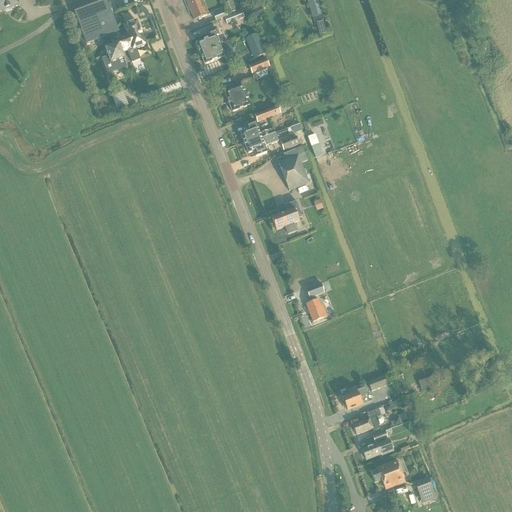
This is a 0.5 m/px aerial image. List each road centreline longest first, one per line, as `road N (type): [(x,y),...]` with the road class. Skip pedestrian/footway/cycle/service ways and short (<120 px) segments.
road 1 (tertiary): [(323,445),(311,391),(164,0)]
road 2 (track): [(0,150),(36,168),(200,100)]
